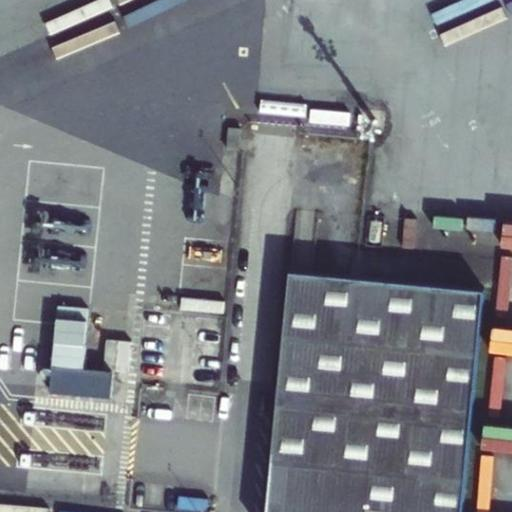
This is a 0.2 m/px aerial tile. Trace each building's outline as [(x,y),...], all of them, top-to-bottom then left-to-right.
[(68,0),(48,0),(44,23),(104,33),(108,7),(68,0)] [(511,0),(466,0),(425,16),(433,39),(511,9),(511,0)] [(227,49),(230,24),(109,10),(106,35),(227,49)] [(144,134),(0,123),(0,151),(142,161),(144,134)] [(182,202),(181,229),(192,230),(193,202),(182,202)] [(510,318),(511,299),(511,234),(447,229),(445,248),(501,253),(495,317),(510,318)] [(462,511),(483,295),(290,277),(266,511),(462,511)] [(511,362),(511,337),(490,337),(489,362),(511,362)] [(104,371),(128,373),(130,343),(106,341),(104,371)] [(84,374),(85,348),(52,347),(50,399),(111,401),(112,375),(84,374)] [(480,454),(511,456),(511,429),(482,428),(480,454)]
